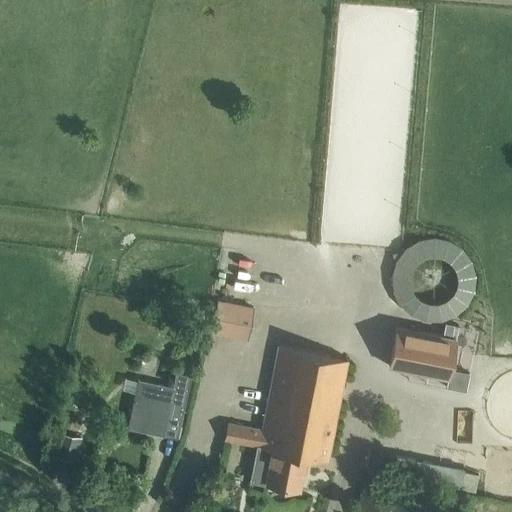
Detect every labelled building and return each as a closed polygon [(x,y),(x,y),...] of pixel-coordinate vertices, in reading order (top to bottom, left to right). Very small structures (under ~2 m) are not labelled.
[(214,312),(211,332),(247,339),(251,314),(253,305),(217,299),(214,312)] [(397,326),(390,364),(447,375),(454,338),(397,326)] [(262,430),(228,423),(225,437),(272,447),(265,483),(299,490),(306,455),(326,459),(347,357),(279,344),(262,430)] [(128,427),(177,437),(190,375),(178,372),(175,387),(138,379),(128,427)] [(61,432),(55,455),(69,459),(72,447),(77,449),(81,437),(61,432)] [(368,450),(364,469),(386,474),(390,455),(368,450)] [(395,455),(391,475),(459,488),(463,470),(463,468),(395,455)] [(384,511),(391,484),(365,478),(357,511),(384,511)]
